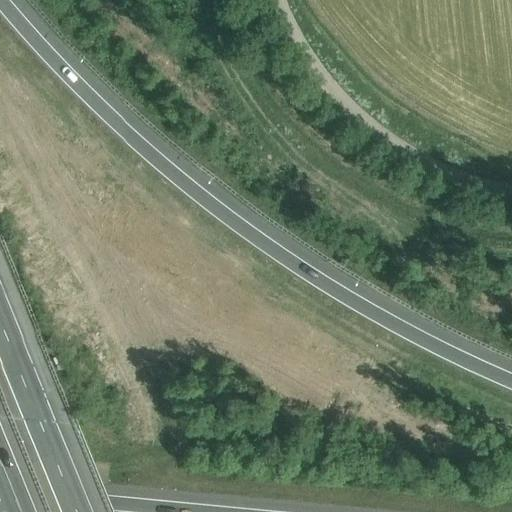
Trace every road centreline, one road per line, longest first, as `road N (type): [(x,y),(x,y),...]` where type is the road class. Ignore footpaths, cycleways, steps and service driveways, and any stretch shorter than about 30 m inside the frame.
road 1 (motorway): [(511,384),(305,274),(218,209),(136,141),(3,0)]
road 2 (motorway): [(76,511),(0,316)]
road 3 (motorway): [(198,511),(0,493)]
road 4 (unclassified): [(370,124),(447,171),(511,190)]
road 5 (unclassified): [(370,124),(302,48),(280,0)]
